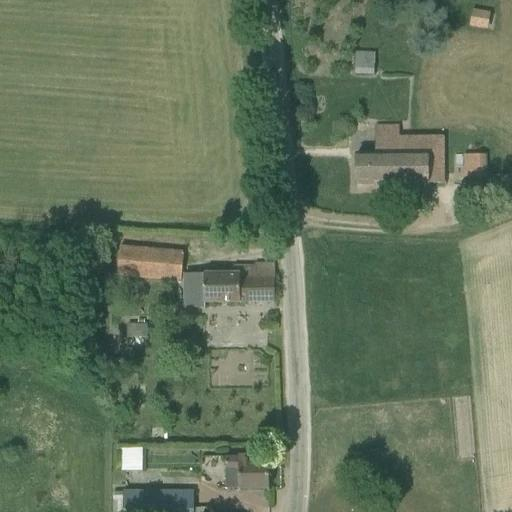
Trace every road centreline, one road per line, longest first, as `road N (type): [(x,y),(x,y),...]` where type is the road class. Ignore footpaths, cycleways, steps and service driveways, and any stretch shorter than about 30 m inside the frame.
road 1 (unclassified): [(295,511),(290,223),(267,0)]
road 2 (track): [(290,223),(450,230),(511,212)]
